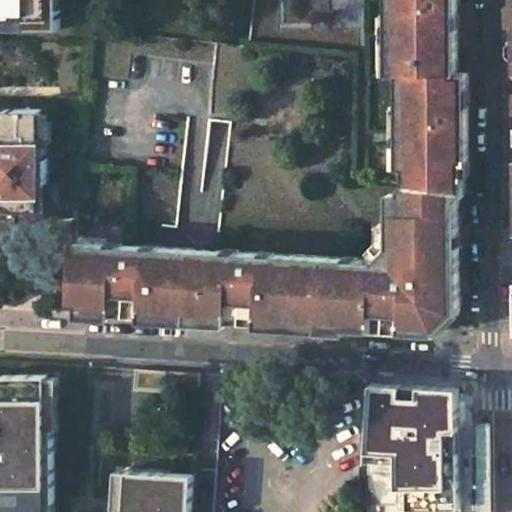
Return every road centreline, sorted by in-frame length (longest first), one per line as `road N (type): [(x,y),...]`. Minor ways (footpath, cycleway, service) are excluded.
road 1 (residential): [(493,369),(0,338)]
road 2 (unknown): [(203,351),(196,100),(178,87),(147,88),(124,102),(120,163)]
road 3 (unclassified): [(488,0),(493,369)]
road 4 (unclassified): [(493,369),(498,511)]
